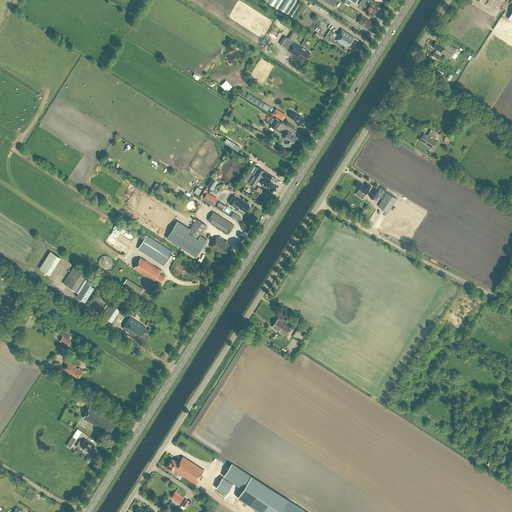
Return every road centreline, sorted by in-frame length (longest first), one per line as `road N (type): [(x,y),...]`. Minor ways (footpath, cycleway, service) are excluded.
road 1 (unclassified): [(122,511),(318,203)]
road 2 (unclassified): [(318,203),(448,0)]
road 3 (unclassified): [(318,203),(511,306)]
road 4 (primary): [(142,424),(247,257)]
road 5 (primary): [(247,257),(349,96)]
road 6 (unclassified): [(142,424),(0,333)]
